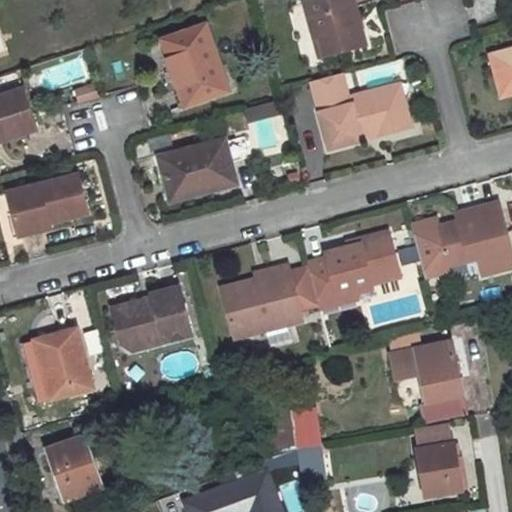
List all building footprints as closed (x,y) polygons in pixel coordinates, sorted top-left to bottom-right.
[(367,44),(354,0),(314,0),(306,2),(316,38),(322,37),(328,55),(367,44)] [(206,27),(164,41),(187,106),(230,92),(206,27)] [(316,38),(322,57),(328,55),(322,37),(316,38)] [(511,70),(507,50),(492,54),(503,96),(511,93),(511,70)] [(343,73),(312,81),(330,149),(364,140),(362,135),(411,122),(401,84),(350,98),(343,73)] [(98,82),(74,89),(78,103),(102,97),(98,82)] [(0,142),(37,130),(25,90),(0,98),(0,142)] [(279,101),(248,109),(260,158),(291,150),(279,101)] [(226,141),(161,158),(165,176),(172,174),(178,200),(237,184),(226,141)] [(78,175),(8,194),(16,229),(49,220),(49,224),(87,214),(78,175)] [(457,222),(435,228),(446,266),(478,258),(482,275),(511,267),(511,255),(498,202),(471,210),(473,217),(457,222)] [(471,210),(455,214),(457,222),(473,217),(471,210)] [(11,230),(13,240),(51,229),(49,224),(49,220),(16,229),(11,230)] [(310,267),(319,302),(339,297),(338,291),(353,286),(355,293),(372,288),(371,284),(400,276),(388,233),(358,241),(359,245),(350,248),(327,254),(328,259),(309,264),(310,267)] [(319,302),(310,267),(290,272),(289,265),(273,269),(274,270),(275,275),(257,279),(223,288),(236,338),(304,320),(301,310),(320,305),(319,302)] [(274,270),(255,274),(257,279),(275,275),(274,270)] [(320,305),(321,308),(356,298),(355,293),(353,286),(338,291),(339,297),(319,302),(320,305)] [(193,335),(180,288),(149,297),(149,299),(152,305),(142,308),(140,301),(111,309),(120,340),(140,335),(144,348),(193,335)] [(149,299),(140,301),(142,308),(152,305),(149,299)] [(74,331),(32,342),(42,377),(32,379),(38,402),(90,389),(74,331)] [(122,347),(131,352),(144,348),(140,335),(120,340),(122,347)] [(416,336),(389,341),(391,350),(418,345),(416,336)] [(450,341),(390,355),(396,379),(420,374),(426,402),(462,395),(450,341)] [(292,407),(267,410),(273,457),(282,454),(287,488),(315,484),(305,409),(293,411),(292,407)] [(83,437),(47,450),(66,501),(101,489),(83,437)] [(453,445),(417,451),(425,496),(461,490),(453,445)]
